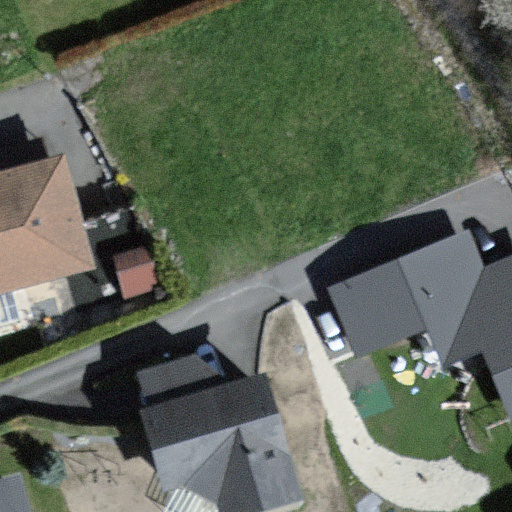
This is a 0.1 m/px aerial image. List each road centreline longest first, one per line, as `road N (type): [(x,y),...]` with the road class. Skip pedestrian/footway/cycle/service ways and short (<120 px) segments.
road 1 (residential): [(259,296),(0,404)]
road 2 (track): [(511,148),(418,0)]
